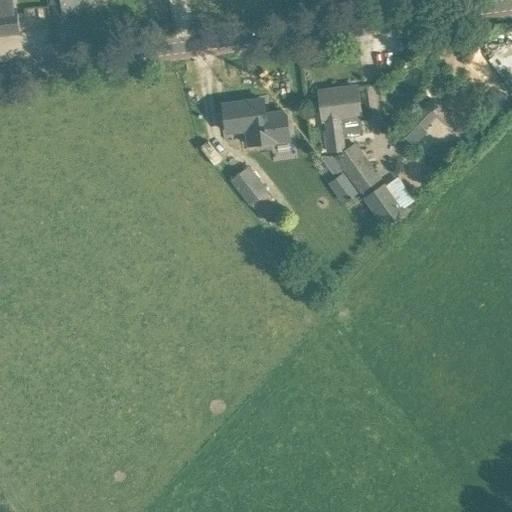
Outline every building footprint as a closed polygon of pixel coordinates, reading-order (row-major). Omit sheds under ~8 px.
[(18,11),(15,11),(13,0),(0,0),(0,34),(20,32),(20,31),(18,11)] [(107,8),(105,0),(61,0),(64,14),(107,8)] [(470,80),(468,91),(482,94),(484,83),(470,80)] [(363,133),(360,106),(357,86),(320,91),(324,121),(326,121),(328,132),(326,132),(328,151),(344,149),(342,136),(363,133)] [(226,104),(224,104),(227,131),(248,128),(250,144),(277,141),(276,135),(287,134),(288,138),(290,138),(287,111),(267,114),(265,99),(235,103),(235,105),(226,106),(226,104)] [(426,104),(401,130),(406,135),(405,136),(414,146),(428,132),(424,127),(437,115),(431,109),(426,104)] [(353,144),(341,152),(336,157),(344,169),(359,190),(377,178),(353,144)] [(336,157),(321,156),(335,175),(344,169),(336,157)] [(277,206),(267,193),(249,167),(233,179),(251,205),(253,204),(262,217),(277,206)] [(386,185),(366,199),(386,226),(397,218),(405,212),(400,205),(386,185)]
